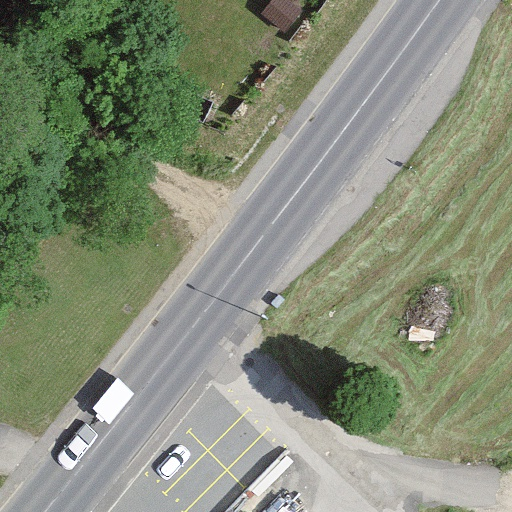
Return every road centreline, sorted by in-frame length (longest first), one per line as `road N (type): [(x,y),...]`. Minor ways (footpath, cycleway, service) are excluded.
road 1 (primary): [(45,511),(199,329),(439,0)]
road 2 (track): [(243,271),(88,67),(75,6)]
